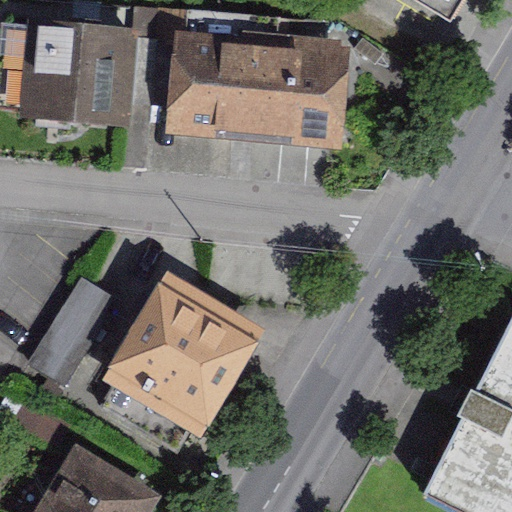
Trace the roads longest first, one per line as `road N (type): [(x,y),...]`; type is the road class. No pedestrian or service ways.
road 1 (residential): [(427,230),(342,215),(0,185)]
road 2 (tertiary): [(260,511),(427,230)]
